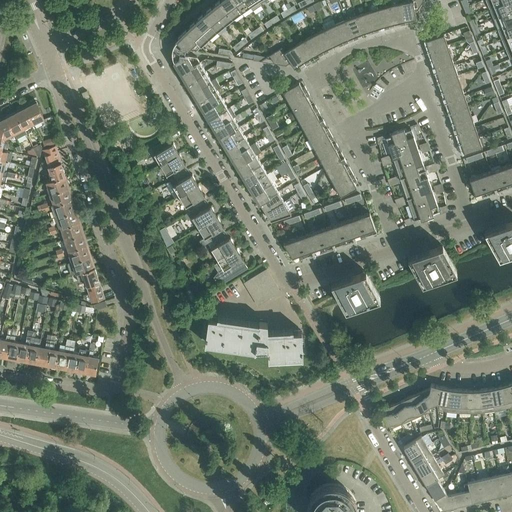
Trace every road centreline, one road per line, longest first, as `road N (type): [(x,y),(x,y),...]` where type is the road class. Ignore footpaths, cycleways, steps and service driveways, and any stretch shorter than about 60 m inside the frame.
road 1 (residential): [(55,70),(129,322),(110,390),(0,375)]
road 2 (unclassified): [(187,392),(55,70)]
road 3 (residential): [(291,283),(146,49),(171,0)]
road 4 (secondary): [(0,434),(118,480),(148,511)]
road 5 (tertiary): [(0,406),(160,430)]
road 6 (tertiary): [(260,431),(399,367)]
road 7 (tertiary): [(399,367),(257,419)]
road 8 (residential): [(472,224),(426,83)]
road 9 (residential): [(320,68),(410,34),(426,83)]
road 10 (residential): [(398,250),(349,121)]
road 11 (tertiary): [(399,367),(511,320)]
